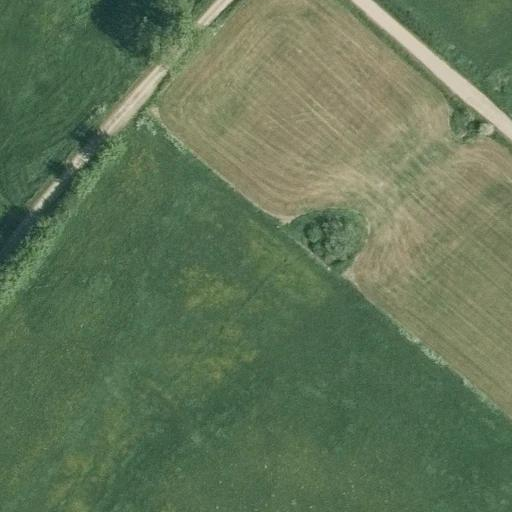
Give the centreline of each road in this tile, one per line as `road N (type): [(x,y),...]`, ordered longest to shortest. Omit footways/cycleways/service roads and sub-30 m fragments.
road 1 (track): [(227,0),(0,260)]
road 2 (track): [(511,131),(362,0)]
